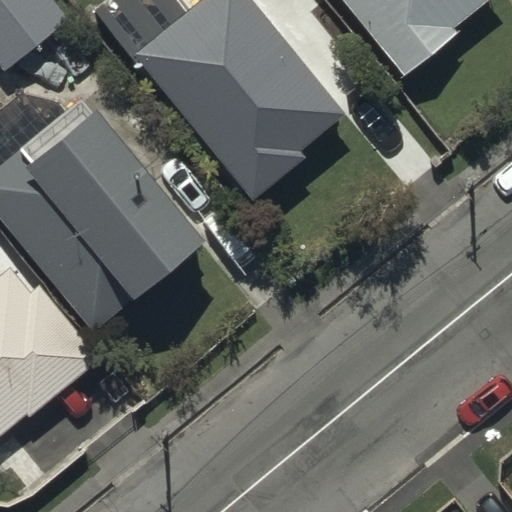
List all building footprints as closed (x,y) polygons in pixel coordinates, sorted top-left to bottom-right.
[(0,0),(0,80),(1,82),(67,29),(43,0),(0,0)] [(345,123),(241,0),(207,0),(187,17),(171,0),(115,0),(91,21),(250,210),(304,166),(300,161),(345,123)] [(498,0),(329,0),(402,89),(459,43),(454,36),(498,0)] [(127,317),(131,321),(204,262),(79,108),(14,161),(16,163),(0,175),(0,230),(93,345),(127,317)] [(0,281),(0,443),(25,424),(27,427),(99,370),(36,292),(29,298),(10,273),(0,281)]
